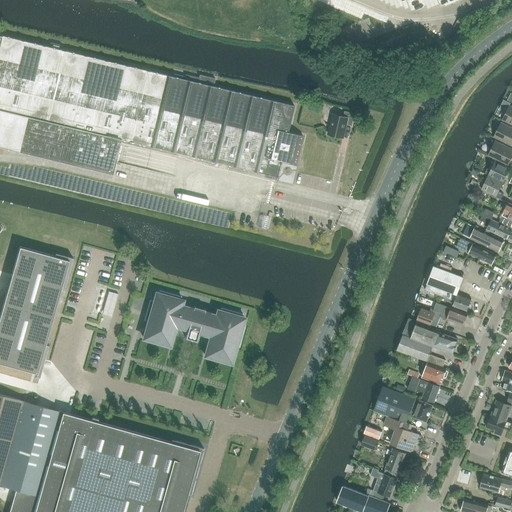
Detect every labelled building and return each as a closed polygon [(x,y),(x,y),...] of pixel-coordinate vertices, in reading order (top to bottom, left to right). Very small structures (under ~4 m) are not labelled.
[(0,147),(113,174),(116,163),(116,162),(120,143),(121,139),(180,153),(187,155),(221,163),(228,165),(277,177),(281,161),(296,165),(300,149),(301,145),(303,136),(288,132),(294,106),(215,87),(213,86),(215,79),(199,75),(199,78),(185,74),(184,79),(59,49),(60,45),(50,43),(49,47),(2,36),(0,35),(0,147)] [(511,124),(511,106),(510,106),(503,120),(510,123),(511,124)] [(352,126),(355,114),(345,111),(343,116),(332,113),(327,134),(343,138),(346,124),(352,126)] [(511,145),(511,127),(501,123),(494,137),(511,145)] [(508,165),(511,157),(511,149),(496,141),(488,155),(508,165)] [(487,169),(485,174),(488,175),(502,182),(509,167),(495,161),(490,170),(487,169)] [(502,182),(488,175),(482,188),(481,189),(501,199),(503,194),(498,191),(502,182)] [(502,216),(511,220),(511,204),(508,203),(502,216)] [(486,208),(483,214),(491,218),(494,212),(486,208)] [(488,225),(491,220),(491,219),(482,215),(480,221),(488,225)] [(497,223),(491,220),(487,229),(507,238),(508,237),(511,239),(511,230),(511,229),(498,222),(497,223)] [(498,252),(503,241),(475,227),(470,238),(498,252)] [(491,264),(495,255),(460,238),(456,247),(491,264)] [(67,261),(19,247),(0,304),(0,364),(33,373),(67,261)] [(454,250),(451,255),(457,258),(459,252),(454,250)] [(433,266),(425,289),(455,300),(457,294),(463,277),(450,272),(438,268),(433,266)] [(148,322),(144,338),(170,346),(175,328),(187,332),(185,338),(186,338),(186,337),(188,338),(194,340),(196,340),(196,341),(198,335),(210,338),(205,356),(231,363),(236,347),(239,347),(245,327),(242,326),(244,318),(242,317),(243,314),(221,308),(220,311),(218,310),(217,313),(205,310),(204,309),(204,310),(195,307),(194,306),(194,307),(182,304),(183,300),(181,300),(182,297),(160,290),(159,293),(157,293),(154,301),(150,300),(144,320),(148,322)] [(455,300),(453,305),(467,311),(467,310),(469,310),(471,310),(472,306),(471,305),(470,304),(471,299),(457,294),(455,300)] [(463,325),(467,314),(436,302),(433,310),(443,314),(442,317),(463,325)] [(429,324),(434,313),(421,308),(417,320),(429,324)] [(452,354),(456,344),(455,344),(457,339),(439,332),(440,330),(409,318),(396,350),(443,367),(446,360),(429,354),(432,347),(452,354)] [(441,384),(446,369),(428,362),(423,377),(441,384)] [(413,376),(417,378),(419,373),(409,369),(408,374),(413,376)] [(511,372),(506,371),(502,380),(505,381),(503,389),(511,391),(511,372)] [(417,378),(413,376),(412,376),(407,388),(415,391),(416,389),(424,392),(422,398),(434,402),(440,386),(419,379),(417,378)] [(428,418),(433,405),(382,386),(373,410),(384,414),(387,415),(405,422),(409,412),(414,414),(413,417),(427,422),(428,418)] [(0,394),(0,484),(39,496),(34,511),(182,511),(187,493),(190,494),(203,448),(172,439),(171,442),(97,422),(98,419),(92,417),(91,420),(67,413),(0,394)] [(511,423),(506,422),(507,419),(511,406),(497,400),(487,427),(495,430),(494,433),(501,436),(504,427),(510,430),(509,432),(511,433),(511,423)] [(411,425),(405,422),(387,415),(383,424),(395,429),(390,443),(412,451),(418,435),(409,431),(411,425)] [(367,425),(364,433),(379,439),(382,431),(367,425)] [(374,450),(378,441),(363,435),(360,445),(374,450)] [(397,476),(406,453),(393,448),(384,472),(397,476)] [(511,449),(510,449),(501,473),(511,477),(511,449)] [(368,488),(366,494),(380,500),(383,494),(390,496),(396,479),(384,474),(378,472),(379,470),(373,468),(371,475),(378,478),(375,486),(373,490),(368,488)] [(511,488),(511,481),(484,474),(481,487),(498,492),(500,486),(510,489),(510,488),(511,488)] [(343,486),(337,502),(363,511),(385,511),(389,504),(380,500),(366,494),(364,494),(348,488),(343,486)] [(510,509),(511,501),(498,498),(496,506),(510,509)] [(488,505),(464,499),(460,511),(465,511),(490,511),(492,507),(495,507),(495,505),(488,503),(488,505)]
